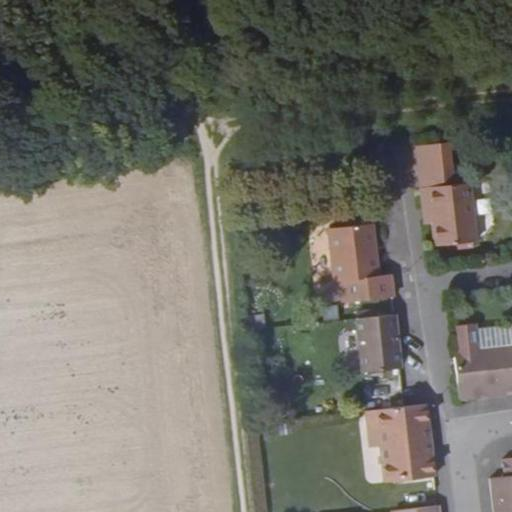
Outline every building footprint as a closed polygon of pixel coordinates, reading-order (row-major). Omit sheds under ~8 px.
[(445,143),(414,147),(417,172),(449,169),(445,143)] [(449,169),(417,172),(421,207),(429,206),(431,223),(433,245),(450,243),(467,241),(473,240),(467,183),(451,185),(449,169)] [(429,206),(421,207),(423,223),(431,223),(429,206)] [(391,294),(389,272),(377,273),(372,223),(331,228),(336,279),(342,278),(344,299),(391,294)] [(362,369),(400,366),(394,313),(357,317),(362,369)] [(511,346),(452,352),(457,400),(474,399),(473,393),(511,388),(511,346)] [(511,388),(473,393),(474,399),(511,394),(511,388)] [(425,404),(366,411),(369,429),(376,428),(378,446),(380,461),(390,460),(392,480),(433,476),(431,455),(425,456),(421,426),(427,425),(425,404)] [(425,456),(431,455),(427,425),(421,426),(425,456)] [(376,428),(369,429),(371,447),(378,446),(376,428)] [(511,511),(511,458),(502,460),(504,478),(489,480),(492,511),(511,511)] [(382,481),(392,480),(390,460),(380,461),(382,481)]
